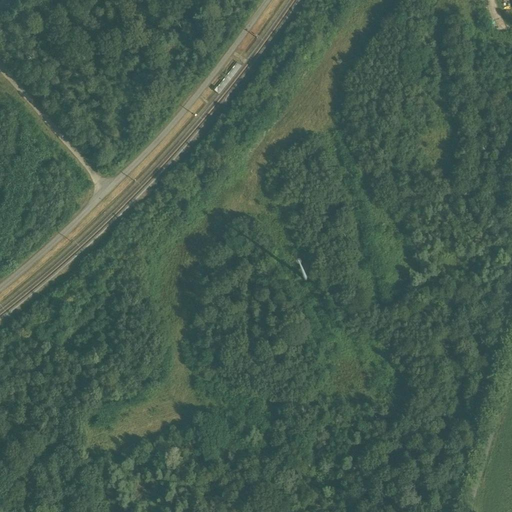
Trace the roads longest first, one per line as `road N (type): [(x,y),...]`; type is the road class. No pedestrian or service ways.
road 1 (unclassified): [(471,511),(511,371)]
road 2 (track): [(0,246),(58,134)]
